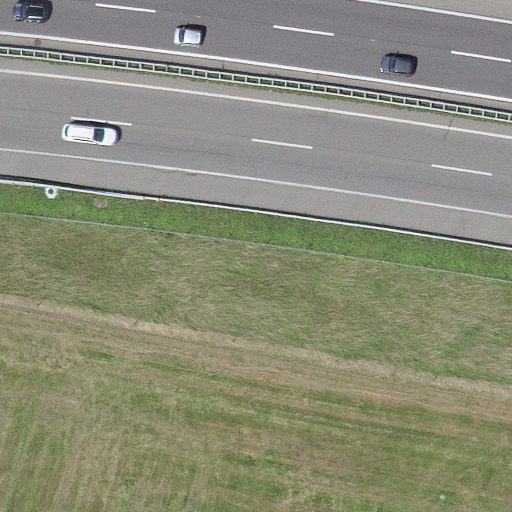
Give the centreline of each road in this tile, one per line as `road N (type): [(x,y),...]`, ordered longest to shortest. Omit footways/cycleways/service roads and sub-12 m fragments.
road 1 (motorway): [(0,113),(511,180)]
road 2 (motorway): [(511,61),(43,0)]
